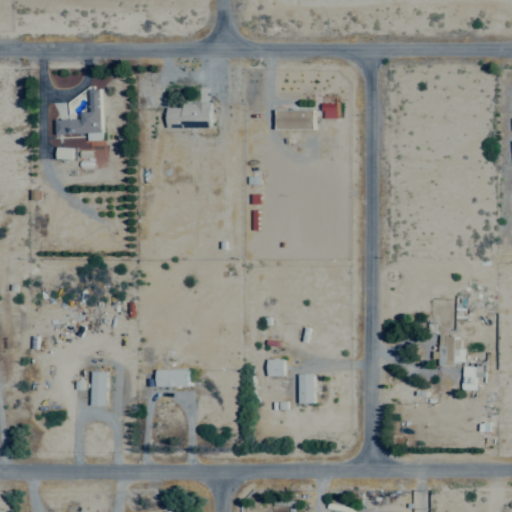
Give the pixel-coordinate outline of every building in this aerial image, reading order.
[(102,139),(101,88),(90,88),(90,111),(82,111),(82,118),(56,119),(56,134),(87,133),(87,140),(102,139)] [(168,107),(167,127),(211,127),(211,102),(183,101),(183,107),(168,107)] [(323,117),(337,118),(337,103),(323,102),(323,117)] [(315,109),(278,109),(277,128),(315,128),(315,109)] [(57,158),(73,158),(73,147),(57,147),(57,158)] [(461,336),(437,335),(436,364),(455,365),(455,361),(464,361),(464,348),(461,348),(461,336)] [(268,375),(285,375),(284,359),(267,359),(268,375)] [(462,389),(475,390),(476,366),(462,366),(462,389)] [(156,369),(156,386),(190,385),(189,369),(156,369)] [(106,405),(107,371),(91,371),(90,405),(106,405)] [(314,373),(298,374),(299,403),(314,402),(314,373)]
